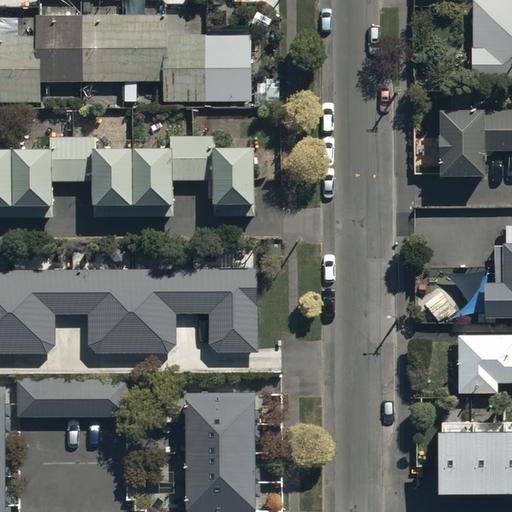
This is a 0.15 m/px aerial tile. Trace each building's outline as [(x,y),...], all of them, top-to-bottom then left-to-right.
[(511,77),(511,0),(472,0),(471,77),(511,77)] [(35,33),(0,33),(0,100),(41,100),(41,80),(165,79),(165,99),(253,98),(252,31),(169,32),(169,13),(35,15),(35,33)] [(485,104),(437,105),(438,175),(484,175),(484,149),(511,148),(511,108),(485,109),(485,104)] [(48,144),(0,144),(0,214),(52,214),(52,179),(90,179),(90,215),(172,214),(172,177),(214,176),(215,214),(254,213),(254,142),(213,142),(213,132),(169,133),(169,144),(90,145),(90,135),(48,135),(48,144)] [(482,279),(483,314),(511,313),(511,224),(505,224),(505,241),(494,241),(495,279),(482,279)] [(139,249),(139,268),(0,269),(0,353),(48,352),(56,341),(57,312),(90,313),(88,343),(100,351),(169,350),(177,340),(177,313),(211,312),(211,343),(220,350),(257,349),(256,267),(157,268),(157,249),(139,249)] [(441,285),(439,286),(423,300),(440,320),(458,305),(441,285)] [(511,332),(459,333),(459,389),(496,389),(496,382),(511,381),(511,332)] [(128,375),(16,377),(17,416),(129,414),(128,375)] [(10,401),(5,401),(5,382),(0,381),(0,511),(11,511),(12,489),(6,489),(6,474),(11,474),(11,461),(6,461),(6,428),(10,428),(10,401)] [(260,465),(254,465),(254,439),(261,439),(261,408),(254,408),(253,387),(184,388),(185,511),(254,511),(254,494),(260,494),(260,465)] [(511,420),(435,421),(435,487),(511,486),(511,420)]
